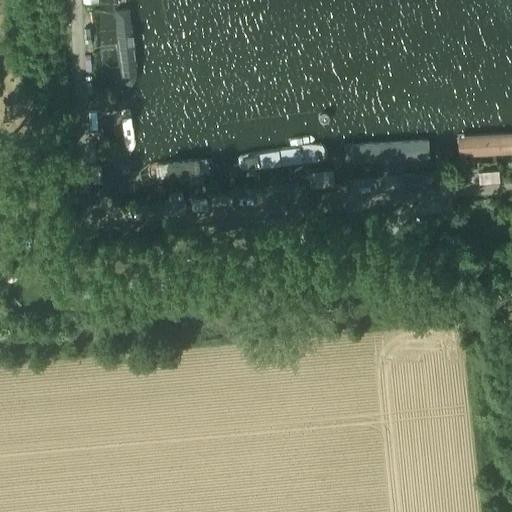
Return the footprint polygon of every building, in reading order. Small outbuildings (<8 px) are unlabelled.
[(133,7),(115,9),(122,88),(140,86),(133,7)] [(140,95),(126,96),(133,168),(147,167),(140,95)] [(511,133),(452,137),(453,155),(511,151),(511,133)] [(343,145),(345,162),(438,155),(437,137),(343,145)] [(237,154),(239,172),(330,161),(328,144),(237,154)] [(150,167),(152,180),(211,174),(209,160),(150,167)] [(445,183),(445,182),(444,173),(444,171),(402,174),(402,177),(403,185),(403,187),(403,189),(445,186),(445,183)] [(478,180),(478,183),(490,183),(499,182),(499,178),(499,177),(499,171),(478,173),(478,179),(478,180)] [(291,198),(291,201),(331,196),(330,194),(330,192),(329,185),(305,188),(305,187),(304,184),(290,185),(289,186),(290,188),(291,195),(291,198)] [(182,193),(182,192),(168,194),(169,201),(183,199),(182,193)] [(147,216),(148,219),(185,212),(183,199),(169,201),(145,204),(146,208),(147,216)] [(24,223),(11,224),(13,237),(25,236),(24,223)] [(383,285),(412,284),(412,270),(382,271),(383,285)] [(176,304),(186,303),(184,293),(186,292),(184,275),(173,277),(176,304)] [(493,307),(511,291),(511,279),(487,299),(493,307)] [(137,292),(148,291),(147,284),(136,285),(137,292)] [(98,300),(121,306),(124,296),(101,291),(98,300)]
